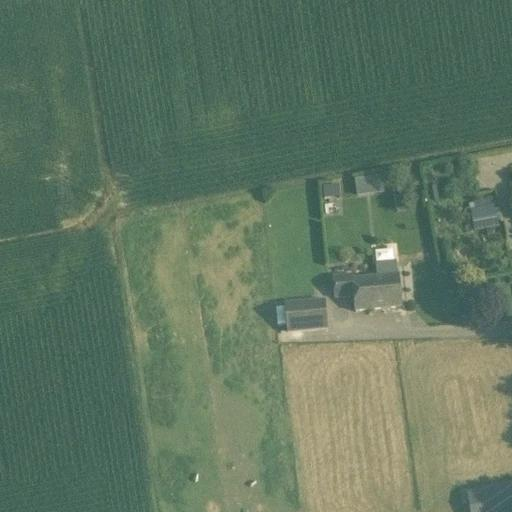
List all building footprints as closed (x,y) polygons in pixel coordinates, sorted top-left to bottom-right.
[(380,179),(355,182),(358,199),(382,196),(380,179)] [(402,194),(393,195),(395,212),(403,211),(402,194)] [(470,211),(474,232),(489,230),(490,234),(499,233),(497,224),(493,206),(482,208),(470,211)] [(375,264),(376,278),(354,279),(354,274),(332,276),(334,299),(355,297),(356,311),(400,308),(397,262),(375,264)] [(327,328),(325,300),(285,303),(287,331),(327,328)] [(511,511),(511,487),(467,495),(470,511),(511,511)]
